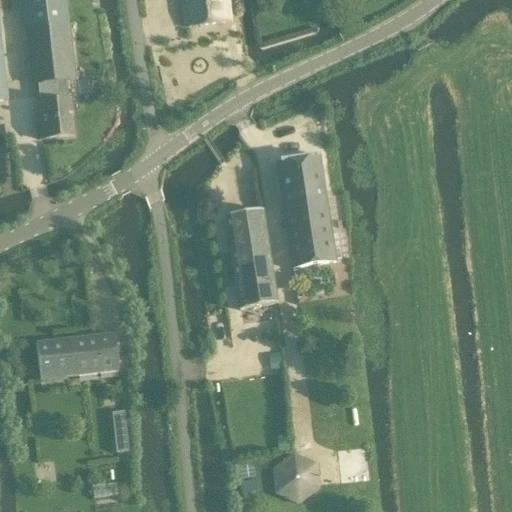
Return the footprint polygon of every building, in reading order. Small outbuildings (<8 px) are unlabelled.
[(64,0),(21,0),(32,87),(37,87),(41,122),(36,122),(38,141),(73,137),(69,102),(67,102),(65,84),(74,83),(74,82),(72,67),(64,0)] [(182,0),(186,27),(230,22),(227,0),(182,0)] [(332,257),(328,232),(322,198),(315,157),(271,164),(290,270),(337,262),(336,256),(332,257)] [(238,310),(276,304),(261,212),(223,218),(238,310)] [(35,343),(40,382),(118,373),(114,334),(35,343)] [(316,466),(292,455),(272,471),(274,496),(298,507),(319,491),(316,466)]
